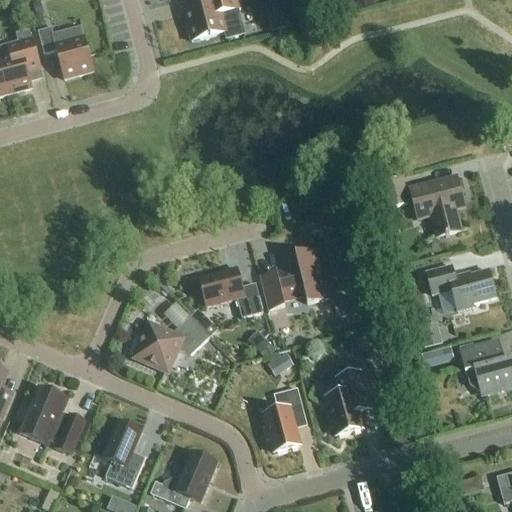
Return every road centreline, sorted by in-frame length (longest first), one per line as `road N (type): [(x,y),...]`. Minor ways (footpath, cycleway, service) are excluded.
road 1 (residential): [(251,497),(511,430)]
road 2 (residential): [(0,139),(132,103),(143,93),(147,61),(129,0)]
road 3 (unclassified): [(88,369),(136,261),(258,225)]
road 4 (unclassified): [(251,497),(232,439),(88,369)]
